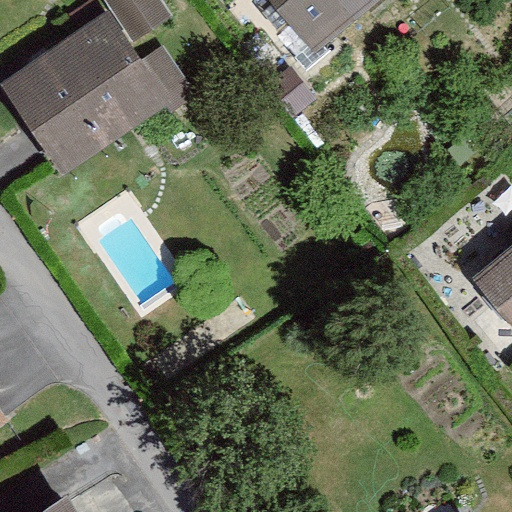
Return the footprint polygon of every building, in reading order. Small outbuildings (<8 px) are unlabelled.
[(157,15),(146,0),(103,0),(128,35),(157,15)] [(367,0),(262,0),(304,51),(367,0)] [(90,21),(0,81),(0,97),(51,173),(149,108),(90,21)] [(511,233),(464,273),(511,331),(511,233)] [(59,511),(52,500),(34,511),(59,511)]
